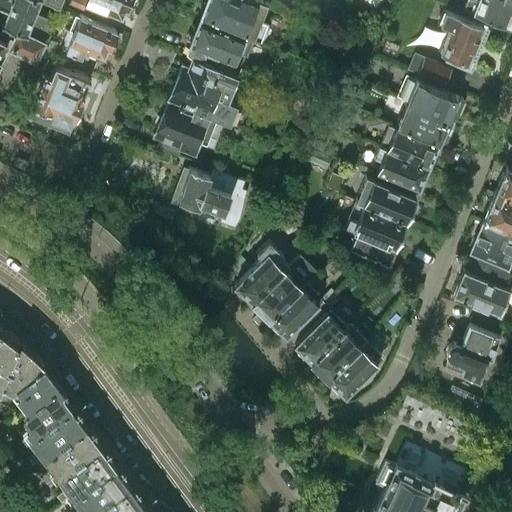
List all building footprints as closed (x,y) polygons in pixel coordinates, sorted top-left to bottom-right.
[(0,0),(0,16),(32,30),(44,35),(51,18),(30,9),(33,0),(49,0),(57,3),(58,0),(57,0),(0,0)] [(71,0),(80,3),(81,0),(86,0),(101,5),(98,12),(107,16),(110,10),(120,14),(124,5),(127,7),(128,4),(132,3),(132,0),(71,0)] [(260,0),(204,0),(198,16),(248,35),(257,39),(264,31),(263,23),(266,17),(259,14),(264,1),(260,0)] [(511,0),(475,0),(472,8),(509,23),(510,23),(511,17),(511,0)] [(482,23),(444,7),(439,21),(449,25),(439,49),(467,61),(482,23)] [(114,31),(116,29),(95,20),(79,13),(73,30),(67,27),(63,36),(66,37),(63,45),(80,52),(81,49),(92,53),(93,50),(100,54),(103,53),(106,45),(108,46),(109,44),(115,42),(117,36),(114,31)] [(189,45),(186,53),(226,69),(235,47),(242,50),(248,35),(198,16),(187,43),(189,45)] [(48,50),(54,39),(44,35),(32,30),(30,34),(18,28),(10,43),(32,55),(35,49),(45,55),(48,50)] [(180,61),(166,96),(220,118),(226,121),(233,103),(224,100),(235,72),(226,69),(186,53),(184,58),(188,59),(186,63),(180,61)] [(436,61),(424,56),(418,70),(443,81),(448,71),(435,65),(436,61)] [(86,87),(91,75),(57,59),(51,70),(49,74),(43,72),(31,103),(51,111),(52,108),(54,109),(51,117),(67,123),(71,114),(72,112),(81,112),(77,106),(78,103),(76,103),(84,86),(86,87)] [(416,78),(407,100),(448,116),(450,111),(454,113),(461,97),(416,78)] [(220,118),(166,96),(151,133),(158,136),(155,146),(177,154),(181,145),(192,150),(197,138),(210,143),(220,118)] [(448,116),(407,100),(398,122),(443,141),(450,124),(445,121),(448,116)] [(384,134),(379,145),(387,148),(426,164),(435,141),(397,125),(392,137),(384,134)] [(306,143),(300,153),(326,164),(331,153),(306,143)] [(387,148),(379,145),(375,156),(382,159),(378,170),(417,186),(426,164),(387,148)] [(159,149),(156,156),(167,160),(170,153),(159,149)] [(198,161),(216,166),(218,159),(200,154),(198,161)] [(17,156),(13,164),(23,169),(27,161),(17,156)] [(184,163),(172,197),(191,204),(192,203),(198,205),(200,199),(235,212),(243,189),(236,186),(239,177),(239,175),(216,167),(215,168),(213,174),(184,163)] [(511,165),(505,163),(493,191),(511,198),(511,165)] [(364,173),(354,198),(404,218),(414,193),(364,173)] [(482,218),(511,230),(511,198),(493,191),(482,218)] [(404,218),(354,198),(342,228),(352,232),(348,244),(386,260),(387,258),(391,256),(394,250),(392,246),(404,218)] [(511,230),(482,218),(469,248),(507,263),(511,249),(511,230)] [(234,283),(231,285),(230,286),(230,287),(230,288),(230,289),(238,297),(239,297),(240,297),(241,297),(244,294),(250,299),(288,261),(283,256),(285,254),(268,236),(254,249),(260,255),(253,262),(240,249),(228,268),(237,278),(233,281),(234,283)] [(475,256),(469,270),(462,267),(452,292),(481,304),(479,310),(494,316),(495,310),(497,311),(508,286),(511,287),(511,270),(511,271),(475,256)] [(288,261),(250,299),(249,300),(266,317),(267,316),(268,317),(306,280),(288,261)] [(306,280),(268,317),(284,333),(286,332),(322,296),(306,280)] [(294,340),(328,307),(342,294),(338,290),(333,285),(322,296),(286,332),(294,340)] [(328,307),(294,340),(292,342),(309,359),(342,326),(332,316),(335,313),(328,307)] [(497,317),(494,316),(479,310),(474,308),(470,318),(493,327),(494,325),(497,317)] [(505,320),(497,317),(494,325),(502,328),(505,320)] [(342,326),(309,359),(326,376),(364,339),(347,321),(342,326)] [(490,356),(498,335),(468,322),(459,342),(454,340),(448,342),(444,350),(447,357),(450,359),(448,362),(461,368),(461,369),(479,377),(488,355),(490,356)] [(0,374),(17,335),(0,323),(0,374)] [(43,360),(17,335),(0,374),(0,390),(8,393),(13,382),(43,360)] [(342,393),(378,357),(380,356),(364,339),(326,376),(342,393)] [(46,363),(15,386),(12,393),(18,395),(25,405),(58,380),(46,363)] [(28,434),(71,402),(64,394),(66,390),(58,380),(25,405),(21,408),(20,412),(28,422),(18,430),(23,437),(28,434)] [(473,407),(477,399),(462,393),(459,400),(473,407)] [(75,402),(71,402),(28,434),(38,447),(26,456),(31,462),(43,453),(85,422),(79,413),(80,410),(75,402)] [(89,422),(85,422),(43,453),(53,467),(41,476),(46,483),(58,474),(100,442),(93,433),(95,429),(89,422)] [(104,441),(100,442),(58,474),(67,486),(55,495),(61,502),(72,493),(115,461),(108,453),(110,449),(104,441)] [(457,511),(467,492),(454,486),(430,476),(429,477),(411,469),(413,466),(393,458),(392,460),(383,455),(373,477),(382,481),(371,508),(381,511),(448,511),(449,510),(452,511),(457,511)] [(87,511),(129,481),(123,472),(124,468),(118,461),(115,461),(72,493),(83,507),(79,510),(77,508),(72,511),(87,511)] [(128,511),(144,501),(137,492),(139,488),(133,480),(129,481),(87,511),(128,511)] [(15,511),(19,503),(0,494),(0,511),(15,511)] [(144,501),(128,511),(152,511),(153,508),(148,500),(144,501)]
